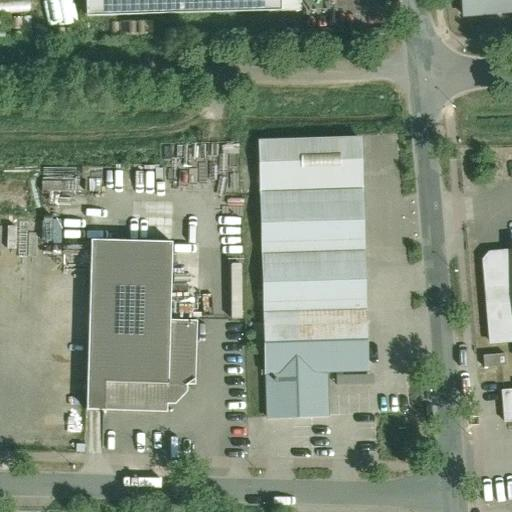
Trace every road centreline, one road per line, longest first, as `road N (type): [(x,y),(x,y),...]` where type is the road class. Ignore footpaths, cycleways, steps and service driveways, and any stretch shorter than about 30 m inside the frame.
road 1 (residential): [(449,500),(0,485)]
road 2 (residential): [(449,500),(420,74)]
